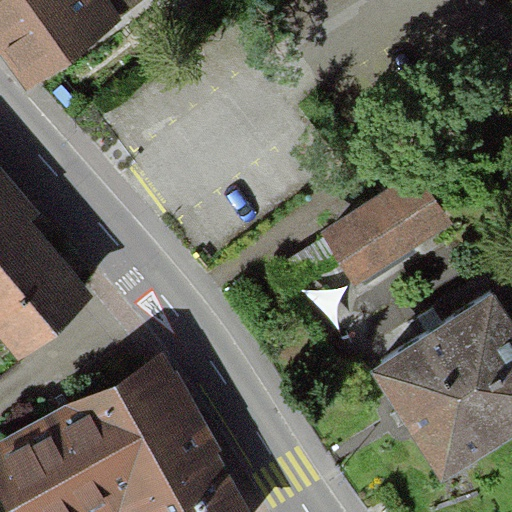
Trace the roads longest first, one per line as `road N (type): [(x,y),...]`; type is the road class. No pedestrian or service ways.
road 1 (tertiary): [(0,111),(172,305),(306,511)]
road 2 (unknown): [(91,214),(343,27),(396,0)]
